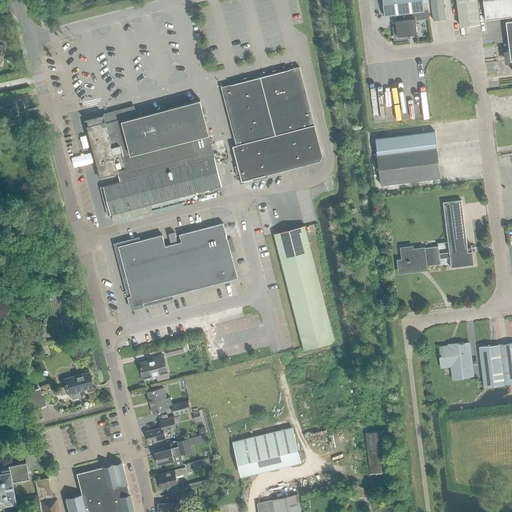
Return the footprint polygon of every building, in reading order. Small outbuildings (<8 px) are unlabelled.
[(381,0),(384,16),(398,15),(398,21),(395,21),(396,28),(394,28),(395,39),(408,38),(408,36),(417,35),(414,13),(424,12),(422,0),(381,0)] [(442,0),(430,0),(433,21),(445,19),(442,0)] [(476,0),(456,0),(460,27),(480,24),(476,0)] [(511,61),(511,62),(511,0),(482,0),(485,21),(505,18),(510,53),(506,53),(507,62),(511,61)] [(260,78),(276,135),(313,125),(300,68),(260,78)] [(221,87),(236,146),(276,135),(260,78),(221,87)] [(119,180),(214,156),(213,154),(213,152),(200,101),(136,118),(131,119),(130,117),(124,119),(122,111),(103,116),(103,115),(94,118),(85,120),(100,178),(118,173),(118,176),(119,180)] [(0,123),(1,127),(7,125),(19,122),(14,103),(3,106),(0,107),(0,123)] [(232,147),(241,182),(319,162),(322,158),(313,125),(276,135),(255,141),(236,146),(232,147)] [(435,132),(375,139),(381,185),(441,178),(435,132)] [(214,156),(119,180),(120,182),(103,187),(110,216),(150,205),(213,189),(214,192),(221,190),(220,187),(222,187),(214,158),(214,156)] [(412,247),(401,248),(402,261),(407,260),(408,270),(416,269),(418,267),(418,265),(421,265),(423,267),(426,266),(440,264),(440,259),(450,258),(451,267),(450,267),(450,268),(474,265),(472,252),(467,253),(467,249),(461,200),(443,203),(449,253),(439,254),(438,247),(412,250),(412,247)] [(152,214),(150,205),(110,216),(112,224),(152,214)] [(136,242),(118,247),(119,248),(134,305),(168,296),(168,297),(237,278),(223,223),(179,235),(181,242),(165,247),(162,235),(136,242)] [(335,342),(305,226),(274,234),(303,347),(303,348),(304,350),(335,342)] [(177,241),(174,233),(168,234),(171,243),(177,241)] [(439,347),(441,364),(456,362),(458,379),(473,377),(469,343),(454,345),(454,346),(449,347),(449,346),(439,347)] [(491,345),(479,347),(484,387),(511,383),(511,343),(491,346),(491,345)] [(165,349),(167,357),(184,352),(181,344),(165,349)] [(140,363),(144,379),(156,376),(158,381),(168,378),(164,361),(166,360),(165,356),(140,363)] [(89,373),(63,379),(65,387),(57,389),(59,396),(67,394),(70,394),(71,400),(80,397),(78,391),(92,387),(89,373)] [(153,415),(165,412),(173,410),(171,404),(170,397),(166,398),(163,388),(159,389),(147,392),(153,415)] [(26,392),(31,410),(45,406),(42,395),(38,396),(36,389),(26,392)] [(187,400),(171,404),(173,410),(174,415),(190,411),(187,400)] [(192,414),(194,422),(201,420),(199,412),(192,414)] [(163,427),(146,432),(149,443),(166,439),(164,432),(177,428),(176,424),(181,423),(180,416),(161,421),(163,427)] [(233,443),(240,475),(300,461),(292,429),(233,443)] [(388,472),(383,431),(365,433),(370,474),(388,472)] [(206,441),(205,435),(190,439),(192,445),(206,441)] [(171,449),(154,453),(157,465),(174,461),(173,456),(180,454),(180,455),(192,452),(189,439),(179,441),(181,447),(171,449)] [(25,456),(30,480),(33,479),(31,466),(42,464),(40,454),(25,456)] [(212,458),(190,464),(185,465),(187,473),(192,472),(191,468),(213,462),(212,458)] [(85,511),(133,511),(129,494),(129,495),(127,486),(121,462),(76,474),(81,495),(85,511)] [(0,511),(5,511),(4,510),(3,508),(4,508),(4,507),(3,507),(3,505),(4,505),(4,504),(13,503),(15,503),(14,501),(13,494),(17,493),(17,492),(15,484),(22,483),(22,482),(22,481),(28,480),(25,463),(8,466),(8,468),(0,470),(1,473),(0,473),(0,511)] [(158,476),(161,489),(167,487),(169,494),(184,490),(182,483),(178,484),(176,476),(187,474),(185,467),(169,471),(170,473),(158,476)] [(58,511),(56,498),(51,499),(47,478),(35,481),(37,496),(39,511),(58,511)] [(187,489),(208,484),(207,480),(186,486),(187,489)] [(367,497),(367,490),(365,489),(357,486),(358,497),(367,497)] [(171,494),(173,500),(185,497),(183,491),(171,494)] [(301,511),(297,494),(257,504),(258,511),(301,511)] [(68,511),(85,511),(81,495),(65,499),(65,500),(67,509),(68,511)] [(175,511),(175,503),(158,504),(158,511),(175,511)]
